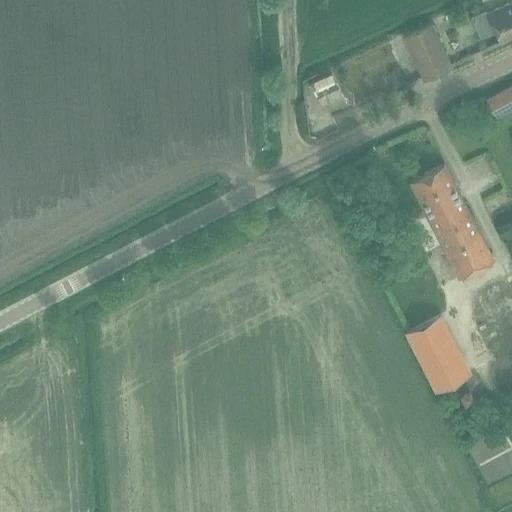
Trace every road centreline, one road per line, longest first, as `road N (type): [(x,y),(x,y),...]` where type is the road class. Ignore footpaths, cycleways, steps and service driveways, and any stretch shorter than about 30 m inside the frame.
road 1 (unclassified): [(0,323),(511,64)]
road 2 (track): [(294,173),(283,0)]
